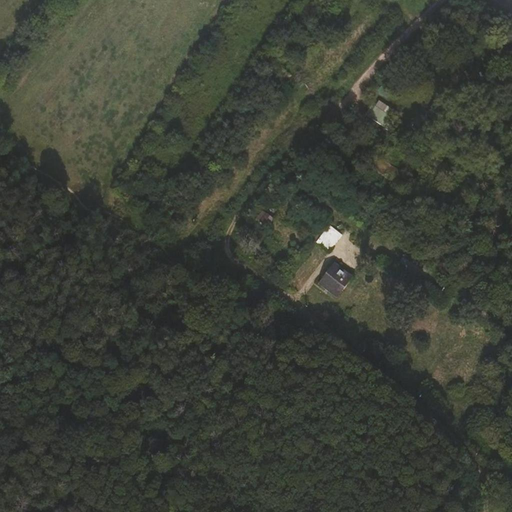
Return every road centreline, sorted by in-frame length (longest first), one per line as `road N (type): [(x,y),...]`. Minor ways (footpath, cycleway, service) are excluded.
road 1 (track): [(224,248),(274,158),(441,0)]
road 2 (track): [(511,477),(322,328)]
road 3 (track): [(322,328),(224,248)]
